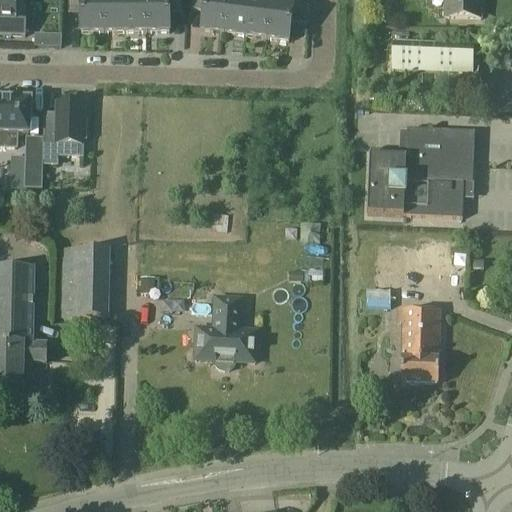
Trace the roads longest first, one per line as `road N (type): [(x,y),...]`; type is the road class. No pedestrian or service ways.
road 1 (residential): [(64,511),(234,475),(370,469),(502,484)]
road 2 (residential): [(324,0),(321,69),(307,83),(0,70)]
